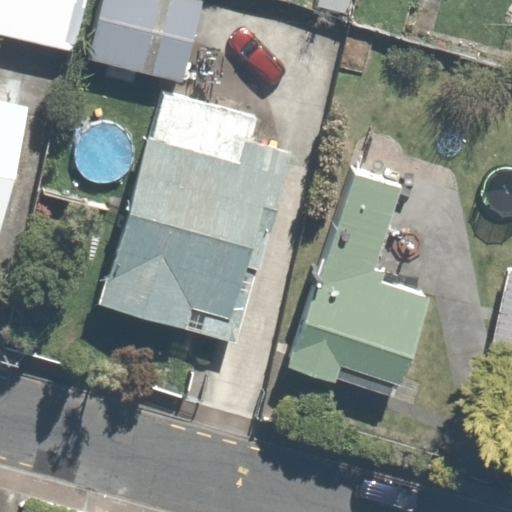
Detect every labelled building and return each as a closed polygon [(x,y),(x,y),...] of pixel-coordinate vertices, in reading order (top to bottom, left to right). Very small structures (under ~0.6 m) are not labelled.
[(81,0),(0,0),(0,30),(73,45),(81,0)] [(96,0),(85,43),(196,73),(215,0),(96,0)] [(285,114),(158,80),(100,297),(227,330),(285,114)] [(0,210),(24,99),(0,94),(0,210)] [(271,358),(335,385),(342,367),(391,387),(431,290),(369,264),(401,185),(351,165),(271,358)] [(511,264),(501,261),(477,353),(511,362),(511,264)]
